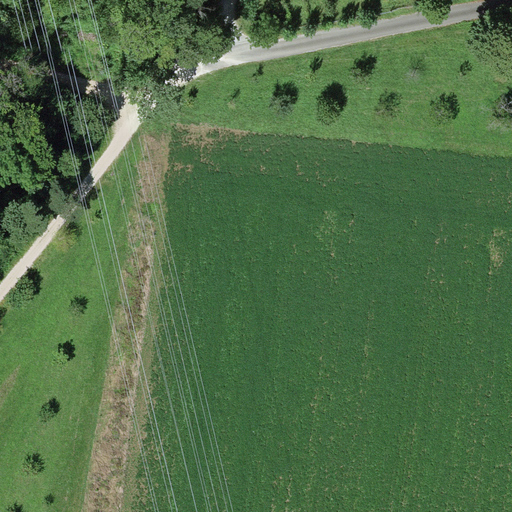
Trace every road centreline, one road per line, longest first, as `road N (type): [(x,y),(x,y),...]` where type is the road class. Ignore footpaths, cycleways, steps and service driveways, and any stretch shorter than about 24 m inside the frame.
road 1 (track): [(0,286),(141,106),(213,38),(231,0)]
road 2 (residential): [(213,38),(289,47),(511,7)]
road 3 (track): [(0,67),(141,106)]
